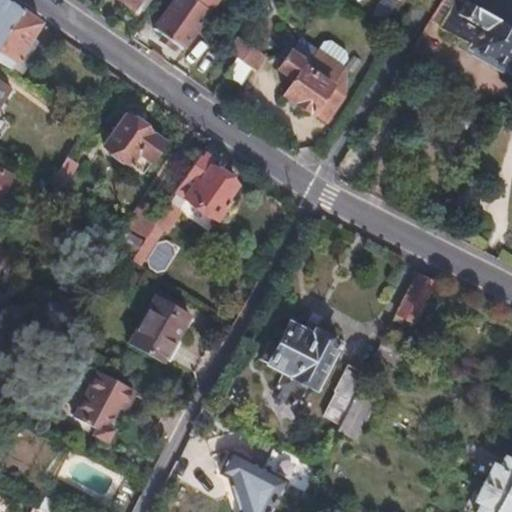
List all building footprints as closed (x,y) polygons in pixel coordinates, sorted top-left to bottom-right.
[(0,0),(0,41),(20,11),(4,0),(0,0)] [(120,0),(135,10),(142,0),(120,0)] [(184,48),(219,0),(172,0),(155,27),(184,48)] [(511,28),(460,0),(444,0),(399,72),(419,85),(433,64),(425,59),(444,27),(454,33),(452,36),(511,70),(511,28)] [(20,11),(0,41),(0,62),(22,76),(30,64),(21,58),(42,25),(20,11)] [(238,61),(252,71),(257,74),(267,60),(238,40),(228,53),(238,61)] [(295,81),(285,95),(313,113),(314,111),(328,121),(345,95),(337,90),(345,77),(344,69),(341,67),(347,59),(345,52),(328,41),(321,42),(306,64),(290,53),(278,71),(295,81)] [(229,75),(244,85),(252,71),(238,61),(229,75)] [(337,90),(345,95),(347,82),(345,77),(337,90)] [(80,137),(91,119),(63,101),(52,118),(80,137)] [(167,143),(126,115),(104,146),(145,174),(167,143)] [(212,159),(201,151),(176,191),(217,220),(231,200),(228,198),(236,186),(207,166),(212,159)] [(67,159),(51,187),(61,193),(79,165),(67,159)] [(0,196),(11,176),(0,170),(0,196)] [(169,202),(182,212),(209,231),(217,220),(176,191),(169,202)] [(159,217),(145,241),(154,246),(164,230),(169,232),(182,212),(169,202),(159,217)] [(126,230),(145,241),(159,217),(141,206),(126,230)] [(110,239),(136,254),(145,241),(126,230),(118,225),(110,239)] [(435,283),(417,274),(396,314),(415,324),(435,283)] [(75,326),(86,307),(56,290),(45,309),(75,326)] [(157,297),(130,344),(163,363),(190,316),(157,297)] [(316,385),(337,345),(313,332),(310,336),(288,325),(269,361),(316,385)] [(409,352),(384,338),(376,354),(402,367),(409,352)] [(112,428),(119,414),(115,412),(118,407),(121,409),(126,412),(136,392),(100,374),(77,417),(98,429),(95,436),(109,443),(116,430),(112,428)] [(373,380),(365,376),(354,394),(363,399),(373,380)] [(486,406),(493,394),(471,383),(465,396),(486,406)] [(363,399),(354,394),(346,412),(364,421),(373,404),(363,399)] [(346,412),(337,429),(356,438),(364,421),(346,412)] [(300,460),(276,447),(266,468),(290,481),(300,460)] [(274,511),(290,481),(266,468),(231,451),(222,471),(230,476),(240,511),(274,511)] [(493,462),(483,482),(511,496),(511,459),(505,455),(500,465),(493,462)] [(511,511),(511,496),(483,482),(474,500),(480,503),(475,511),(511,511)]
